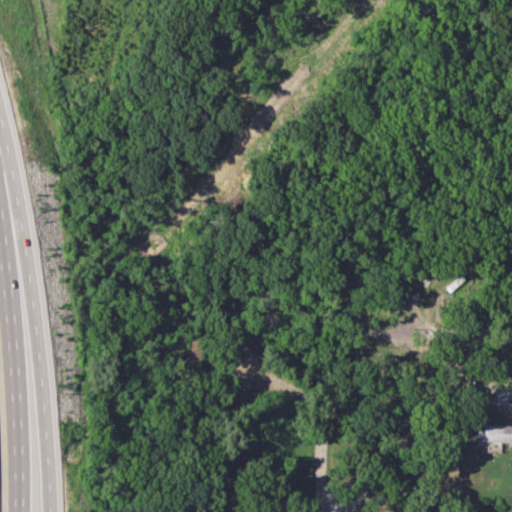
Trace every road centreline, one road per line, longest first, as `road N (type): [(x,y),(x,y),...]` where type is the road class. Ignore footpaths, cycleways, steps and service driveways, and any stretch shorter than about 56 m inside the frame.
road 1 (motorway): [(46,511),(32,317),(15,196),(0,171)]
road 2 (motorway): [(19,511),(0,255)]
road 3 (residential): [(109,354),(103,511)]
